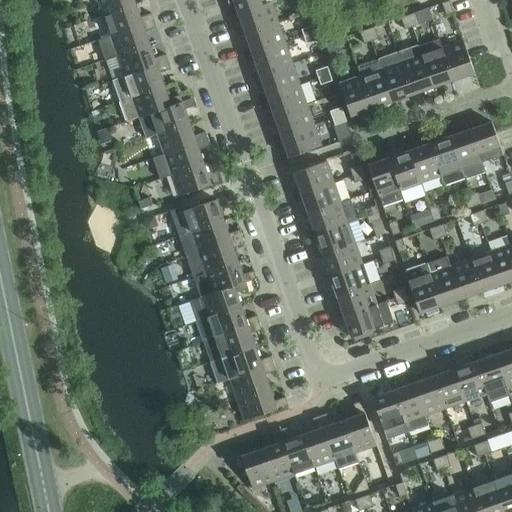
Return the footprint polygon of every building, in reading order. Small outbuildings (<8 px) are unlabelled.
[(134,0),(97,0),(103,16),(136,4),(134,0)] [(227,0),(229,4),(234,2),(239,14),(271,3),(281,0),(227,0)] [(442,3),(446,15),(453,13),(449,1),(442,3)] [(246,34),(278,23),(271,3),(239,14),(246,34)] [(151,14),(140,17),(136,4),(103,16),(110,36),(154,21),(151,14)] [(419,25),(415,13),(408,15),(412,27),(419,25)] [(401,18),(405,30),(412,27),(408,15),(401,18)] [(145,32),(157,28),(154,21),(110,36),(117,56),(150,45),(145,32)] [(278,23),(246,34),(253,55),(285,43),(278,23)] [(313,26),(301,30),(304,37),(316,33),(313,26)] [(378,39),(374,27),(367,30),(371,41),(378,39)] [(360,32),(364,44),(371,41),(367,30),(360,32)] [(306,44),(318,40),(316,33),(304,37),(306,44)] [(453,80),(442,48),(439,40),(419,47),(433,87),(453,80)] [(463,40),(442,48),(453,80),(475,73),(463,40)] [(330,56),(337,53),(333,41),(326,44),(330,56)] [(260,75),(292,64),(285,43),(253,55),(260,75)] [(166,54),(154,58),(150,45),(117,56),(124,77),(168,61),(166,54)] [(433,87),(419,47),(398,54),(413,95),(433,87)] [(413,95),(398,54),(378,61),(392,102),(413,95)] [(159,73),(171,69),(168,61),(124,77),(113,81),(120,101),(164,86),(159,73)] [(392,102),(378,61),(358,68),(361,76),(372,109),(392,102)] [(292,64),(260,75),(267,96),(300,84),(292,64)] [(327,67),(316,71),(318,78),(330,74),(327,67)] [(321,85),(332,81),(330,74),(318,78),(321,85)] [(339,84),(351,116),(372,109),(361,76),(339,84)] [(274,116),(307,105),(300,84),(267,96),(274,116)] [(182,102),(180,95),(169,99),(164,86),(120,101),(128,122),(138,118),(182,102)] [(185,109),(196,105),(194,98),(182,102),(138,118),(145,138),(157,134),(190,123),(185,109)] [(307,105),(274,116),(281,136),(314,125),(307,105)] [(342,107),(330,111),(332,119),(344,114),(342,107)] [(335,126),(347,121),(344,114),(332,119),(335,126)] [(503,154),(492,122),(471,129),(482,162),(503,154)] [(206,132),(194,136),(190,123),(157,134),(164,154),(208,139),(206,132)] [(289,157),(321,146),(314,125),(281,136),(289,157)] [(108,129),(97,132),(101,141),(111,138),(108,129)] [(465,178),(485,171),(482,162),(471,129),(450,136),(465,178)] [(465,178),(450,136),(430,143),(441,176),(444,185),(465,178)] [(199,150),(211,146),(208,139),(164,154),(171,175),(204,163),(199,150)] [(410,151),(421,183),(441,176),(430,143),(410,151)] [(389,158),(401,190),(421,183),(410,151),(389,158)] [(368,165),(383,207),(404,200),(401,190),(389,158),(368,165)] [(326,161),(294,173),(301,194),(334,182),(326,161)] [(179,196),(211,184),(204,163),(171,175),(179,196)] [(362,165),(350,169),(352,176),(364,172),(362,165)] [(355,183),(367,179),(364,172),(352,176),(355,183)] [(308,214),(341,203),(334,182),(301,194),(308,214)] [(482,204),(478,192),(471,195),(475,206),(482,204)] [(371,193),(364,195),(368,208),(364,209),(367,217),(378,213),(371,193)] [(464,197),(468,209),(475,206),(471,195),(464,197)] [(150,198),(138,202),(141,209),(153,205),(150,198)] [(217,199),(184,211),(183,207),(171,211),(180,236),(224,221),(217,199)] [(316,234),(348,223),(341,203),(308,214),(316,234)] [(441,218),(437,207),(430,209),(434,221),(441,218)] [(430,209),(417,214),(421,225),(434,221),(430,209)] [(488,221),(484,210),(477,212),(481,224),(488,221)] [(470,215),(474,226),(481,224),(477,212),(470,215)] [(369,224),(381,220),(378,213),(367,217),(369,224)] [(145,220),(148,230),(159,226),(155,217),(145,220)] [(240,230),(228,234),(224,221),(180,236),(187,256),(242,237),(240,230)] [(393,235),(400,233),(396,221),(389,224),(393,235)] [(323,255),(355,243),(348,223),(316,234),(323,255)] [(447,236),(443,224),(436,226),(440,238),(447,236)] [(429,229),(433,241),(440,238),(436,226),(429,229)] [(234,248),(245,244),(242,237),(187,256),(194,277),(238,261),(234,248)] [(406,250),(402,238),(395,241),(399,253),(406,250)] [(330,275),(362,264),(355,243),(323,255),(330,275)] [(511,280),(511,247),(511,245),(491,252),(502,284),(511,280)] [(390,246),(378,250),(381,257),(393,253),(390,246)] [(502,284),(491,252),(470,259),(482,291),(502,284)] [(383,265),(395,260),(393,253),(381,257),(383,265)] [(461,299),(450,266),(447,257),(426,264),(441,306),(461,299)] [(482,291),(470,259),(450,266),(461,299),(482,291)] [(254,271),(243,275),(238,261),(194,277),(201,297),(213,293),(245,282),(257,278),(254,271)] [(337,295),(369,284),(362,264),(330,275),(337,295)] [(405,271),(420,313),(441,306),(426,264),(405,271)] [(201,297),(190,301),(197,322),(241,306),(236,293),(248,289),(245,282),(213,293),(201,297)] [(344,316),(377,305),(369,284),(337,295),(344,316)] [(404,287),(392,291),(395,298),(407,294),(404,287)] [(397,305),(409,301),(407,294),(395,298),(397,305)] [(351,337),(393,322),(386,301),(377,305),(344,316),(351,337)] [(241,306),(197,322),(204,342),(260,323),(257,315),(246,319),(241,306)] [(260,323),(204,342),(211,362),(223,358),(255,347),(251,334),(262,330),(260,323)] [(223,358),(211,362),(219,383),(230,379),(274,363),(271,356),(260,360),(255,347),(223,358)] [(511,348),(496,354),(507,387),(511,385),(511,348)] [(475,361),(486,394),(489,402),(510,395),(507,387),(496,354),(475,361)] [(455,369),(466,401),(486,394),(475,361),(455,369)] [(265,375),(276,371),(274,363),(230,379),(237,399),(270,388),(265,375)] [(434,376),(446,408),(466,401),(455,369),(434,376)] [(414,383),(425,415),(446,408),(434,376),(414,383)] [(394,390),(405,423),(408,431),(428,424),(425,415),(414,383),(394,390)] [(244,420),(288,405),(286,399),(275,403),(270,388),(237,399),(244,420)] [(394,390),(373,397),(387,439),(408,431),(405,423),(394,390)] [(361,401),(353,404),(357,415),(344,420),(355,453),(376,445),(361,401)] [(327,413),(319,416),(335,460),(338,469),(359,462),(355,453),(344,420),(331,425),(327,413)] [(313,418),(317,430),(303,434),(315,467),(335,460),(319,416),(313,418)] [(486,435),(482,423),(475,425),(479,437),(486,435)] [(467,428),(471,440),(479,437),(475,425),(467,428)] [(290,439),(286,428),(279,430),(294,474),(315,467),(303,434),(290,439)] [(272,433),(276,444),(263,449),(274,481),(294,474),(279,430),(272,433)] [(445,449),(441,437),(434,440),(438,451),(445,449)] [(427,442),(431,454),(438,451),(434,440),(427,442)] [(492,452),(488,440),(481,443),(485,454),(492,452)] [(473,445),(478,457),(485,454),(481,443),(473,445)] [(235,458),(239,470),(245,468),(253,489),(274,481),(263,449),(235,458)] [(400,452),(392,454),(396,466),(404,463),(400,452)] [(451,466),(447,455),(440,457),(444,469),(451,466)] [(433,460),(437,471),(444,469),(440,457),(433,460)] [(399,471),(403,483),(410,481),(406,469),(399,471)] [(507,511),(511,510),(511,474),(494,481),(504,511),(507,511)] [(504,511),(494,481),(473,488),(481,511),(504,511)] [(406,494),(402,483),(395,486),(399,497),(406,494)] [(481,511),(473,488),(453,495),(459,511),(481,511)] [(373,506),(369,495),(362,497),(366,508),(373,506)] [(459,511),(453,495),(433,502),(436,511),(459,511)] [(355,500),(359,511),(366,508),(362,497),(355,500)] [(412,509),(412,511),(436,511),(433,502),(412,509)]
